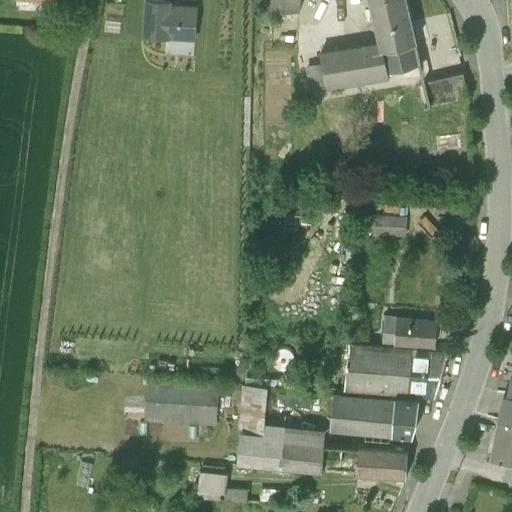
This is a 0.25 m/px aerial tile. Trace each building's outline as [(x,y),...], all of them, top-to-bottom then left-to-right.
[(144,0),(142,33),(168,35),(195,36),(197,1),(178,0),(144,0)] [(380,45),(416,37),(407,0),(369,0),(378,36),(380,45)] [(380,45),(378,36),(319,47),(322,59),(305,62),(310,85),(326,82),(327,84),(389,73),(388,67),(409,62),(420,59),(416,37),(380,45)] [(463,68),(422,77),(429,104),(470,94),(463,68)] [(373,210),(371,229),(405,232),(407,213),(373,210)] [(382,340),(394,341),(396,311),(384,310),(382,340)] [(394,341),(435,344),(438,314),(396,311),(394,341)] [(394,341),(382,340),(349,338),(344,386),(435,393),(447,345),(435,344),(394,341)] [(227,364),(226,376),(243,376),(243,365),(227,364)] [(147,374),(144,416),(216,421),(219,379),(147,374)] [(263,428),(264,417),(267,382),(242,379),(238,425),(241,426),(263,428)] [(443,383),(439,393),(445,395),(448,385),(443,383)] [(278,387),(277,399),(311,402),(311,390),(278,387)] [(391,431),(395,392),(334,388),(330,425),(391,431)] [(395,392),(391,431),(412,433),(419,394),(395,392)] [(511,416),(511,400),(502,400),(500,415),(511,416)] [(511,416),(500,415),(498,414),(491,454),(511,457),(511,416)] [(263,428),(241,426),(237,458),(321,466),(321,465),(323,440),(325,424),(264,417),(263,428)] [(360,441),(358,470),(405,473),(407,445),(360,441)] [(81,457),(76,480),(87,482),(92,459),(81,457)] [(223,478),(226,482),(227,478),(227,468),(223,468),(224,460),(209,459),(204,459),(203,465),(198,465),(198,466),(197,480),(203,477),(211,477),(223,478)] [(203,477),(197,480),(197,486),(225,488),(226,482),(223,478),(211,477),(203,477)] [(226,482),(225,488),(225,494),(239,495),(247,496),(248,484),(226,482)] [(239,495),(225,494),(221,494),(220,506),(238,508),(239,495)]
